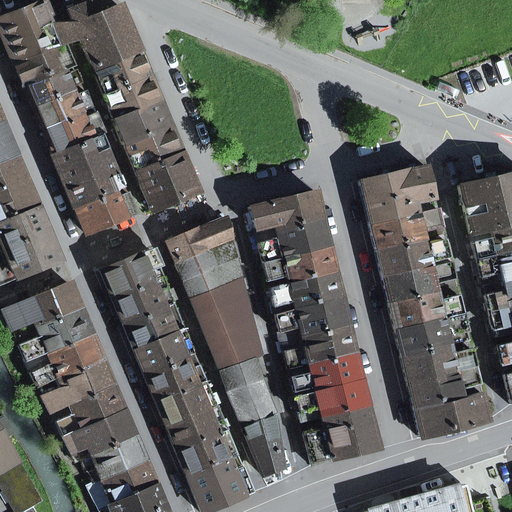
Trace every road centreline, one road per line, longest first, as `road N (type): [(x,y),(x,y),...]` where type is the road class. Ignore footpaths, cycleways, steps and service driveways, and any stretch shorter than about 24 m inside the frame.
road 1 (residential): [(0,79),(185,511)]
road 2 (residential): [(333,174),(404,465)]
road 3 (residential): [(439,151),(505,433)]
road 4 (residential): [(142,0),(227,203)]
road 5 (residential): [(499,138),(304,59)]
road 6 (residential): [(304,59),(158,0)]
road 7 (residential): [(278,511),(404,465)]
